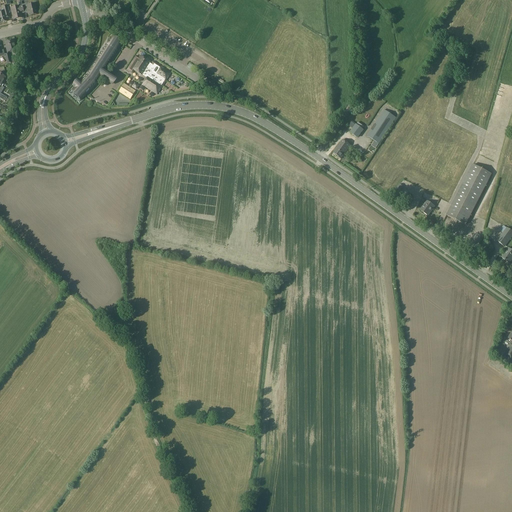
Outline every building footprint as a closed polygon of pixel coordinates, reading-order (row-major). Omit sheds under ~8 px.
[(24,13),(22,5),(21,2),(18,2),(19,6),(10,8),(13,20),(22,18),(21,14),(24,13)] [(22,5),(24,13),(28,12),(29,15),(37,14),(34,4),(29,5),(29,3),(22,5)] [(0,22),(7,21),(6,18),(9,17),(6,5),(2,6),(3,9),(0,10),(0,22)] [(80,101),(96,83),(100,77),(107,82),(112,75),(105,70),(122,44),(111,37),(86,75),(81,81),(79,79),(75,83),(72,87),(74,89),(71,92),(80,101)] [(7,53),(15,51),(13,41),(5,42),(7,49),(6,49),(7,53)] [(150,62),(140,56),(138,58),(137,57),(128,69),(131,71),(132,69),(141,75),(142,75),(147,78),(142,85),(157,95),(170,73),(154,63),(153,64),(150,62)] [(0,82),(2,83),(4,79),(8,82),(11,76),(5,72),(3,77),(0,74),(0,82)] [(115,76),(112,75),(107,82),(110,84),(112,85),(117,77),(115,76)] [(207,80),(205,82),(219,90),(220,88),(207,80)] [(379,144),(396,118),(384,110),(367,136),(379,144)] [(356,138),(362,130),(356,125),(350,133),(356,138)] [(341,159),(350,146),(342,140),(333,153),(341,159)] [(466,225),(492,174),(473,165),(447,215),(466,225)] [(428,216),(435,207),(427,201),(420,211),(428,216)] [(506,249),(511,239),(511,229),(508,227),(495,243),(506,249)] [(510,263),(511,260),(511,250),(509,248),(502,258),(510,263)]
